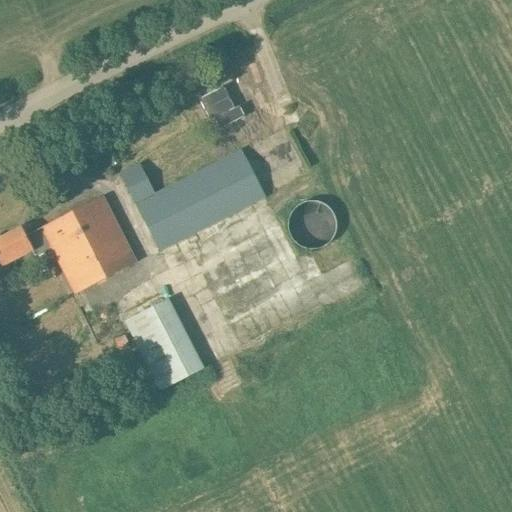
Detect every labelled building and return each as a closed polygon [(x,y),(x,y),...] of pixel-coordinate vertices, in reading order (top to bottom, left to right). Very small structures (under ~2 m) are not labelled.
[(223,87),(199,99),(215,131),(239,119),(223,87)] [(265,197),(241,149),(155,193),(139,163),(119,174),(159,252),(265,197)] [(112,150),(105,154),(112,166),(119,162),(112,150)] [(137,262),(103,196),(26,236),(21,227),(0,237),(0,263),(1,266),(32,250),(35,255),(50,247),(74,294),(137,262)] [(315,201),(312,201),(309,201),(307,202),(304,203),(302,203),(299,205),(297,206),(295,208),(293,210),(292,212),(290,214),(289,217),(288,219),(288,222),(288,224),(288,227),(288,229),(288,232),(289,234),(290,237),(292,239),(293,241),(295,243),(297,245),(299,246),(302,248),(304,249),(307,249),(309,250),(312,250),(314,250),(317,249),(320,249),(322,248),(324,246),(327,245),(329,243),(330,241),(332,239),(333,237),(334,235),(335,232),(336,229),(336,227),(336,224),(336,222),(335,219),(334,217),(333,214),(332,212),(330,210),(329,208),(327,206),(324,205),(322,203),(320,203),(317,202),(315,201)] [(329,292),(322,278),(308,285),(300,269),(276,281),(284,298),(252,313),(258,326),(329,292)] [(207,370),(173,298),(127,319),(161,391),(207,370)] [(69,353),(95,345),(81,304),(71,308),(70,302),(31,315),(37,335),(60,327),(69,353)] [(122,336),(114,340),(119,350),(127,347),(126,343),(128,342),(125,334),(122,336)]
